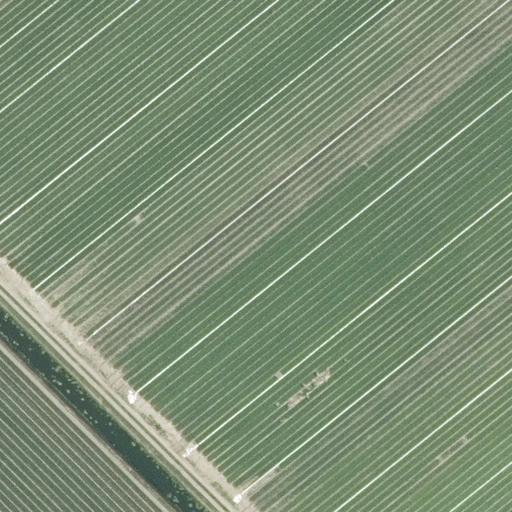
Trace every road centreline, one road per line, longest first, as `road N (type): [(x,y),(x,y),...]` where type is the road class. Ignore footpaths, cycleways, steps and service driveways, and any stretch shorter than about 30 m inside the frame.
road 1 (track): [(0,286),(229,511)]
road 2 (track): [(0,357),(159,511)]
